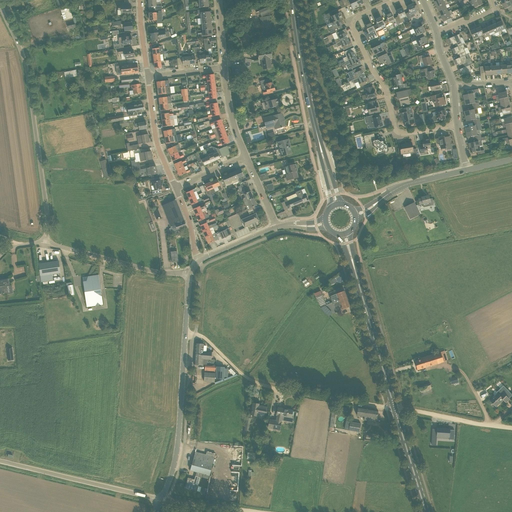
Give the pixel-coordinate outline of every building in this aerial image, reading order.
[(149,10),(162,10),(161,3),(156,3),(156,0),(149,0),(148,0),(149,7),(149,10)] [(344,0),(345,0),(348,6),(350,5),(353,9),(358,7),(354,0),(344,0)] [(510,12),(511,10),(511,2),(511,0),(503,4),(503,5),(502,5),(503,5),(505,9),(508,8),(510,12)] [(200,8),(204,7),(209,7),(208,1),(199,2),(199,8),(199,9),(201,9),(200,8)] [(439,12),(447,8),(446,5),(449,4),(448,2),(437,7),(438,9),(437,9),(438,9),(439,12)] [(122,16),(122,13),(126,13),(131,13),(131,6),(126,6),(125,3),(127,3),(122,3),(118,3),(118,15),(122,16)] [(408,19),(415,16),(414,14),(417,12),(417,11),(419,10),(417,5),(414,6),(413,4),(407,6),(409,12),(406,14),(408,19)] [(259,18),(261,26),(271,24),(271,23),(271,22),(270,22),(270,21),(269,16),(272,16),(271,13),(270,13),(269,12),(272,11),(270,6),(259,11),(261,16),(261,17),(259,18)] [(60,9),(64,21),(72,18),(69,8),(67,9),(66,7),(60,9)] [(406,17),(404,13),(402,8),(396,11),(399,16),(395,18),(398,24),(404,21),(403,18),(406,17)] [(441,17),(452,12),(451,10),(449,11),(447,8),(439,12),(440,15),(441,15),(441,17)] [(204,12),(204,11),(204,9),(197,10),(198,14),(201,14),(201,18),(211,18),(210,12),(204,12)] [(162,24),(162,12),(162,11),(158,11),(158,13),(156,13),(149,13),(149,20),(154,20),(156,20),(156,24),(162,24)] [(339,13),(335,15),(333,16),(331,12),(326,15),(330,24),(331,23),(341,19),(342,19),(339,13)] [(394,21),(393,17),(391,12),(385,14),(388,20),(384,22),(386,27),(393,24),(392,22),(394,21)] [(444,22),(452,18),(450,15),(453,14),(452,12),(441,17),(442,19),(444,22)] [(385,34),(384,32),(387,31),(384,25),(380,16),(374,19),(377,24),(373,26),(376,33),(378,32),(379,36),(385,34)] [(341,19),(331,23),(332,26),(328,28),(331,34),(335,32),(335,33),(337,32),(335,28),(342,25),(343,25),(343,23),(341,19)] [(124,27),(124,31),(132,30),(132,23),(121,24),(120,21),(112,22),(113,27),(121,26),(121,28),(124,27)] [(497,23),(502,34),(503,33),(502,30),(505,29),(502,21),(499,22),(498,22),(499,23),(497,23)] [(366,38),(370,36),(372,35),(373,35),(376,33),(370,22),(364,25),(367,31),(363,32),(366,38)] [(498,32),(500,35),(502,34),(497,23),(495,24),(494,24),(495,24),(492,26),(496,33),(498,32)] [(422,26),(413,30),(415,33),(412,34),(414,37),(411,38),(412,42),(415,41),(421,38),(419,35),(425,32),(422,26)] [(492,35),(496,33),(492,26),(489,27),(489,26),(489,27),(487,28),(492,38),(494,38),(492,35)] [(476,29),(482,42),(483,41),(482,39),(483,39),(482,36),(483,35),(485,38),(486,38),(482,30),(481,27),(478,28),(477,27),(478,28),(476,29)] [(492,38),(487,28),(485,29),(485,28),(484,28),(485,29),(482,30),(486,38),(485,38),(486,41),(490,39),(490,40),(492,39),(492,38)] [(345,29),(337,33),(337,32),(335,33),(338,39),(335,41),(336,44),(348,38),(346,35),(348,34),(347,32),(346,32),(345,30),(346,30),(345,29)] [(470,31),(475,42),(478,41),(479,43),(482,42),(476,29),(474,30),(473,29),(473,30),(470,31)] [(64,41),(82,38),(80,30),(62,33),(64,41)] [(151,41),(156,40),(159,39),(166,37),(170,37),(169,31),(165,32),(150,34),(151,41)] [(123,41),(123,45),(127,44),(132,44),(131,36),(127,37),(127,34),(118,35),(119,42),(123,41)] [(463,38),(461,39),(459,34),(448,39),(450,44),(452,43),(453,45),(455,45),(456,47),(464,44),(465,43),(463,38)] [(421,38),(415,41),(417,44),(414,45),(417,51),(423,49),(421,45),(427,43),(424,37),(421,38)] [(341,45),(343,50),(353,46),(351,41),(349,41),(348,38),(336,44),(337,47),(341,45)] [(203,39),(205,51),(206,63),(213,62),(212,54),(208,54),(208,49),(211,49),(210,44),(208,45),(207,39),(203,39)] [(182,58),(182,61),(183,65),(189,65),(188,54),(182,55),(180,44),(177,44),(179,52),(179,58),(180,58),(182,58)] [(464,44),(456,47),(452,49),(454,54),(457,53),(458,55),(459,55),(460,57),(469,53),(469,54),(470,53),(467,48),(466,47),(465,48),(464,44)] [(374,55),(380,52),(382,56),(387,54),(388,53),(389,53),(388,51),(387,51),(385,46),(382,48),(380,45),(372,49),(374,55)] [(124,54),(125,59),(129,58),(134,57),(133,50),(128,51),(128,47),(117,49),(118,55),(124,54)] [(199,55),(200,63),(206,63),(205,51),(201,52),(200,51),(201,51),(200,47),(196,48),(197,54),(199,53),(199,55)] [(196,64),(195,59),(195,56),(194,56),(194,54),(197,54),(196,48),(194,48),(192,48),(192,53),(188,54),(189,65),(196,64)] [(343,59),(344,62),(356,57),(354,54),(356,53),(354,48),(344,52),(345,53),(346,57),(343,59)] [(261,60),(262,70),(271,69),(269,58),(272,58),(270,50),(258,52),(259,60),(261,60)] [(470,65),(474,63),(469,54),(469,53),(460,57),(454,60),(456,65),(458,64),(460,66),(461,66),(462,68),(470,65)] [(381,64),(385,61),(386,61),(388,65),(394,62),(391,55),(388,56),(387,54),(382,56),(378,58),(381,64)] [(424,55),(419,56),(418,56),(420,63),(419,63),(421,67),(424,66),(424,67),(432,65),(431,60),(430,57),(425,58),(424,55)] [(346,66),(348,70),(361,64),(359,59),(357,60),(356,57),(344,62),(341,64),(342,67),(346,66)] [(137,63),(128,65),(120,65),(120,66),(117,67),(118,75),(128,74),(133,73),(138,73),(137,63)] [(464,76),(472,73),(473,72),(472,70),(470,65),(462,68),(458,70),(460,75),(463,74),(464,76)] [(362,66),(353,70),(353,71),(349,72),(351,77),(347,79),(349,82),(353,81),(364,75),(363,72),(364,71),(362,66)] [(434,71),(429,72),(429,68),(419,70),(421,77),(425,76),(426,80),(435,77),(434,71)] [(76,70),(64,73),(65,79),(77,76),(76,70)] [(404,79),(402,78),(401,74),(395,75),(396,77),(392,78),(393,82),(396,82),(396,86),(399,85),(400,89),(407,87),(406,84),(403,84),(403,82),(404,79)] [(354,84),(358,82),(360,87),(370,83),(367,78),(366,78),(364,75),(353,81),(354,84)] [(260,81),(263,95),(273,93),(272,91),(275,90),(274,86),(273,86),(272,82),(269,83),(268,79),(260,81)] [(431,91),(431,92),(441,89),(440,88),(441,88),(440,86),(440,85),(439,83),(436,84),(436,81),(429,82),(430,87),(428,87),(429,91),(431,91)] [(135,85),(131,85),(131,89),(133,88),(133,91),(129,91),(130,95),(134,94),(141,93),(140,84),(135,85)] [(158,88),(158,95),(170,93),(169,87),(158,88)] [(372,87),(365,89),(365,92),(366,95),(361,96),(362,100),(363,100),(376,97),(374,90),(372,90),(372,87)] [(404,105),(409,104),(410,104),(409,99),(408,95),(412,94),(411,89),(407,90),(396,93),(397,96),(398,98),(399,99),(400,106),(403,106),(404,106),(404,105)] [(475,98),(477,97),(476,93),(479,92),(478,89),(472,90),(473,93),(463,95),(465,100),(475,98)] [(498,94),(499,96),(496,97),(496,100),(508,97),(507,92),(498,94)] [(438,94),(430,96),(431,102),(433,101),(434,101),(434,103),(433,103),(435,107),(444,105),(443,99),(441,99),(440,98),(439,98),(438,94)] [(160,104),(172,103),(171,96),(159,98),(160,104)] [(466,105),(470,104),(472,104),(473,106),(479,105),(478,100),(475,100),(475,98),(465,100),(466,105)] [(263,102),(265,109),(279,106),(277,99),(263,102)] [(376,100),(371,101),(367,102),(368,105),(367,105),(369,114),(379,112),(377,103),(376,104),(376,100)] [(509,102),(501,104),(501,107),(498,108),(499,110),(511,108),(511,107),(509,102)] [(172,103),(160,104),(161,111),(172,109),(172,103)] [(127,106),(129,115),(129,120),(133,119),(137,118),(137,112),(139,111),(144,111),(143,104),(138,105),(127,106)] [(471,110),(469,110),(464,111),(466,116),(479,113),(478,109),(480,108),(479,105),(473,106),(473,107),(471,107),(471,110)] [(414,123),(410,106),(404,108),(405,112),(402,113),(404,121),(405,125),(414,123)] [(208,117),(215,116),(219,115),(218,109),(211,110),(211,114),(207,115),(208,117)] [(436,112),(432,113),(433,116),(437,121),(445,119),(444,116),(446,116),(445,110),(436,112)] [(174,119),(173,112),(161,114),(162,121),(174,119)] [(467,121),(471,120),(473,120),(474,123),(480,121),(480,119),(479,114),(479,113),(466,116),(467,121)] [(281,114),(277,115),(273,116),(272,116),(263,118),(265,127),(275,124),(277,128),(285,126),(281,114)] [(375,115),(367,117),(369,123),(368,123),(369,128),(370,128),(373,128),(377,127),(378,127),(381,127),(381,126),(382,126),(380,117),(376,118),(375,115)] [(163,127),(174,125),(174,119),(162,121),(163,127)] [(221,119),(210,123),(212,129),(223,125),(221,119)] [(480,124),(481,124),(480,121),(474,123),(475,126),(470,127),(465,128),(467,133),(477,130),(481,129),(480,124)] [(139,127),(139,130),(147,129),(146,122),(141,123),(134,124),(135,128),(139,127)] [(213,133),(210,134),(210,136),(225,131),(223,125),(212,129),(211,129),(213,133)] [(163,131),(165,138),(172,136),(172,133),(175,132),(176,132),(175,129),(163,131)] [(468,137),(472,136),(474,136),(475,139),(481,137),(481,135),(480,135),(479,130),(477,130),(467,133),(468,137)] [(225,131),(210,136),(211,138),(211,139),(215,137),(216,141),(220,139),(227,137),(225,131)] [(137,136),(138,144),(149,142),(148,134),(137,136)] [(365,143),(366,145),(366,148),(368,149),(372,148),(373,147),(377,149),(377,150),(378,151),(378,152),(379,152),(380,152),(381,152),(382,152),(385,152),(385,154),(393,153),(391,147),(387,148),(387,145),(383,142),(381,141),(378,139),(375,140),(374,134),(364,136),(364,138),(365,143)] [(166,144),(178,141),(177,139),(173,140),(172,136),(165,138),(166,144)] [(446,149),(446,150),(452,149),(451,144),(450,145),(449,136),(446,137),(446,138),(444,138),(444,136),(439,137),(441,149),(446,149)] [(221,142),(217,144),(218,146),(229,142),(227,137),(220,139),(221,142)] [(476,142),(474,142),(469,143),(470,148),(480,146),(483,145),(481,137),(475,139),(476,142)] [(288,139),(278,142),(279,149),(278,149),(279,150),(289,147),(290,146),(288,139)] [(427,149),(431,149),(429,139),(422,140),(423,145),(419,145),(421,155),(428,154),(427,149)] [(413,149),(412,148),(411,143),(406,143),(407,145),(401,145),(402,149),(400,149),(401,155),(403,154),(403,157),(411,156),(411,158),(417,157),(416,149),(413,149)] [(181,151),(179,144),(168,149),(170,155),(177,152),(178,152),(181,151)] [(485,153),(484,150),(481,151),(480,146),(470,148),(471,153),(478,152),(478,154),(485,153)] [(279,150),(280,156),(291,153),(289,147),(279,150)] [(212,162),(212,163),(216,162),(215,161),(220,159),(219,156),(222,155),(223,157),(226,156),(223,148),(220,149),(215,148),(217,153),(213,154),(212,153),(208,155),(211,162),(212,162)] [(202,161),(204,165),(211,163),(209,157),(208,155),(206,149),(202,151),(204,158),(201,159),(201,160),(198,153),(195,154),(198,162),(202,161)] [(135,160),(135,163),(139,162),(140,162),(153,159),(151,151),(138,153),(135,154),(136,160),(135,160)] [(173,161),(177,159),(184,156),(183,154),(179,156),(178,152),(177,152),(170,155),(173,161)] [(174,164),(177,170),(184,167),(183,164),(186,162),(185,160),(185,159),(174,164)] [(106,160),(102,161),(100,162),(102,170),(102,169),(108,168),(106,160)] [(295,164),(290,165),(284,167),(285,174),(296,171),(297,171),(295,164)] [(145,172),(146,176),(157,174),(156,166),(146,168),(146,172),(145,172)] [(186,166),(184,167),(177,170),(179,176),(190,172),(189,169),(188,169),(186,166)] [(102,169),(105,178),(111,176),(109,168),(102,169)] [(244,176),(242,172),(241,169),(234,172),(238,181),(240,186),(247,183),(246,181),(242,183),(240,177),(244,176)] [(285,178),(286,181),(298,177),(296,171),(285,174),(286,177),(285,178)] [(232,184),(238,181),(234,172),(228,175),(232,184)] [(232,184),(228,175),(222,177),(223,179),(220,180),(225,193),(226,195),(235,192),(234,189),(228,191),(226,187),(232,184)] [(156,178),(150,179),(150,183),(151,183),(153,194),(161,193),(161,191),(160,189),(162,189),(160,180),(157,181),(156,178)] [(219,191),(222,190),(217,179),(211,182),(213,188),(217,187),(219,191)] [(211,182),(205,185),(209,195),(215,192),(213,188),(211,182)] [(194,193),(198,191),(197,188),(186,193),(189,199),(195,196),(194,193)] [(288,210),(291,209),(290,207),(302,202),(303,203),(307,201),(308,200),(308,199),(307,199),(305,194),(303,195),(300,190),(295,193),(296,194),(286,198),(287,201),(285,202),(288,210)] [(243,200),(244,203),(253,198),(250,191),(246,193),(245,191),(240,193),(241,196),(244,194),(245,198),(243,198),(243,200)] [(418,199),(420,204),(423,204),(423,206),(424,206),(424,207),(425,207),(433,205),(432,199),(429,199),(429,195),(421,197),(421,198),(418,199)] [(189,199),(192,205),(202,201),(201,198),(197,200),(195,196),(189,199)] [(253,198),(244,203),(247,210),(248,212),(248,213),(253,211),(252,208),(257,206),(253,198)] [(176,200),(162,205),(170,227),(171,227),(178,224),(176,220),(183,218),(178,207),(179,207),(176,200)] [(410,219),(420,214),(414,203),(404,207),(410,219)] [(206,208),(205,204),(193,209),(196,215),(202,213),(202,212),(201,210),(206,208)] [(153,211),(156,219),(161,217),(158,209),(153,211)] [(253,211),(248,213),(250,216),(241,220),(244,228),(259,221),(256,213),(255,214),(253,211)] [(199,221),(209,217),(208,214),(204,216),(202,213),(196,215),(199,221)] [(178,224),(171,227),(171,228),(169,229),(170,232),(173,231),(177,230),(186,226),(185,221),(184,222),(183,218),(176,220),(178,224)] [(200,225),(203,232),(209,229),(213,227),(217,226),(216,223),(212,225),(208,226),(207,223),(200,225)] [(219,233),(220,234),(222,239),(228,236),(231,234),(228,228),(219,233)] [(212,235),(209,229),(203,232),(206,238),(212,235)] [(219,239),(217,235),(216,233),(212,235),(206,238),(208,244),(219,239)] [(38,264),(40,275),(41,282),(53,280),(52,274),(61,273),(59,261),(38,264)] [(87,307),(103,305),(98,275),(88,276),(82,277),(83,282),(87,307)] [(7,293),(6,286),(10,286),(9,278),(0,280),(0,293),(3,293),(3,294),(4,294),(4,293),(7,293)] [(329,301),(325,303),(320,291),(314,294),(317,301),(320,307),(330,303),(329,301)] [(330,296),(332,300),(332,302),(347,297),(344,291),(336,294),(330,296)] [(332,302),(333,304),(335,308),(341,306),(342,310),(350,307),(347,297),(332,302)] [(203,355),(203,352),(204,344),(196,343),(195,354),(203,355)] [(194,365),(202,365),(203,359),(211,360),(212,352),(203,352),(203,355),(195,354),(194,365)] [(420,358),(421,359),(415,361),(417,370),(443,362),(447,360),(445,353),(441,354),(440,352),(420,358)] [(217,366),(216,378),(224,379),(225,366),(217,366)] [(207,385),(207,382),(214,383),(214,382),(215,373),(204,373),(203,385),(207,385)] [(430,384),(419,387),(420,392),(431,388),(430,384)] [(501,396),(498,393),(491,401),(496,406),(504,399),(506,402),(510,399),(504,393),(501,396)] [(259,404),(258,404),(253,403),(250,418),(256,418),(256,415),(265,416),(267,408),(258,406),(259,404)] [(367,416),(368,409),(358,407),(356,416),(363,417),(363,419),(367,420),(369,416),(367,416)] [(279,430),(281,420),(292,422),(293,417),(292,417),(293,411),(278,408),(276,419),(270,418),(268,427),(279,430)] [(376,422),(378,411),(368,409),(367,416),(369,416),(367,420),(376,422)] [(350,422),(349,430),(359,432),(361,424),(350,422)] [(443,428),(437,428),(437,429),(437,431),(432,431),(431,442),(436,443),(437,438),(437,437),(446,437),(450,437),(450,436),(450,435),(454,435),(455,430),(450,430),(450,429),(446,428),(443,428)] [(195,451),(191,470),(211,475),(216,453),(207,451),(206,454),(195,451)] [(196,491),(200,477),(195,476),(194,479),(188,478),(185,488),(196,491)]
